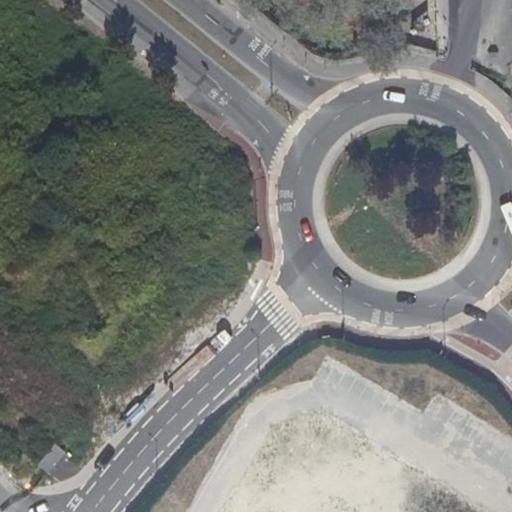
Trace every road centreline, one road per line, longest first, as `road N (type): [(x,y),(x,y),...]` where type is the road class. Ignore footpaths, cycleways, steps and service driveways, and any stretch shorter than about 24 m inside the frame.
road 1 (unclassified): [(82,511),(317,277)]
road 2 (primary): [(112,0),(246,110),(297,163)]
road 3 (primary): [(511,177),(483,124),(436,95),(385,91),(343,106)]
road 4 (primary): [(343,106),(302,91),(188,0)]
road 5 (primary): [(317,277),(372,312),(450,305)]
road 6 (primary): [(297,163),(292,232),(317,277)]
